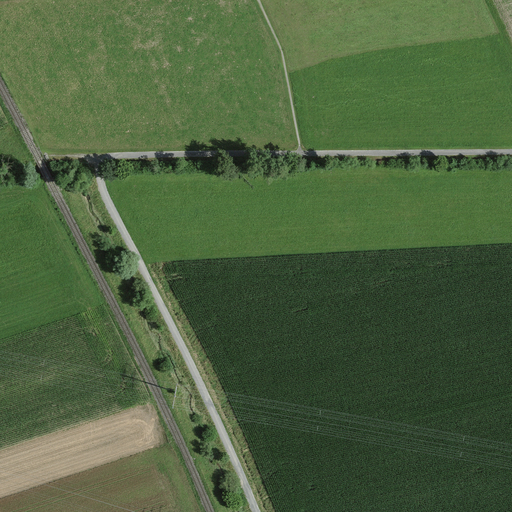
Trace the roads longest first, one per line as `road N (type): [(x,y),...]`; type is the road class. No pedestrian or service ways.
road 1 (track): [(98,156),(104,191),(256,511)]
road 2 (track): [(301,153),(511,152)]
road 3 (track): [(98,156),(301,153)]
